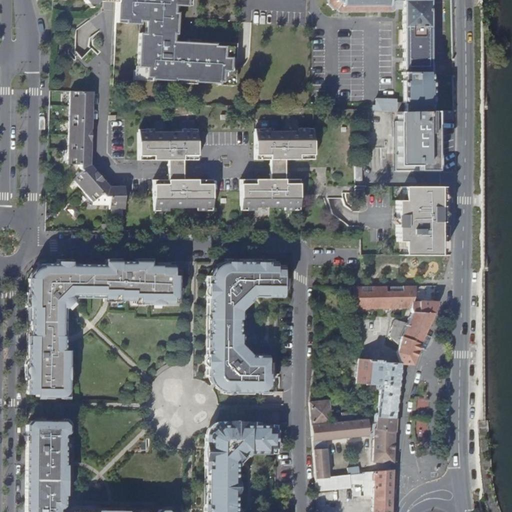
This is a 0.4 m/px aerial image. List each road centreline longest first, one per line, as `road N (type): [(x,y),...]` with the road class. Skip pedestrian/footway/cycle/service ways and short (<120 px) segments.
road 1 (residential): [(303,511),(299,243),(30,245)]
road 2 (secondary): [(461,282),(463,0)]
road 3 (residential): [(108,0),(99,158),(112,171),(216,171)]
road 4 (residential): [(10,511),(13,265)]
road 5 (unclassified): [(461,282),(446,283),(434,348),(414,369),(404,413),(402,439),(423,497)]
road 6 (residential): [(29,233),(34,66),(21,0)]
road 7 (residential): [(4,0),(3,216)]
road 8 (secondary): [(462,496),(461,282)]
